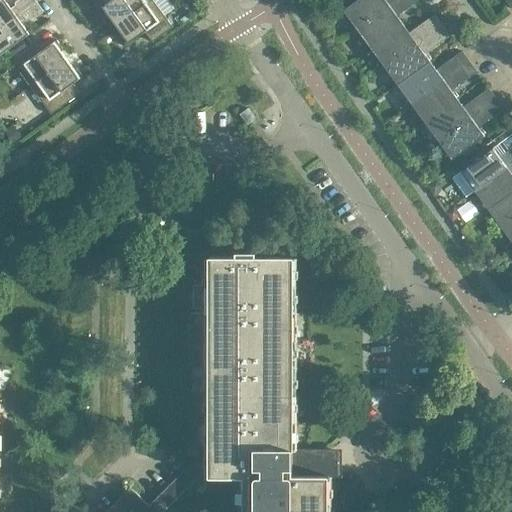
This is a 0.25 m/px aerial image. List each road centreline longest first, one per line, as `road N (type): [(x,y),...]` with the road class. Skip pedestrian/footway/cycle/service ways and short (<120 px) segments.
road 1 (residential): [(413,272),(222,0)]
road 2 (residential): [(400,409),(399,301),(413,272)]
road 3 (residential): [(367,438),(387,469),(419,463),(427,429),(400,409)]
